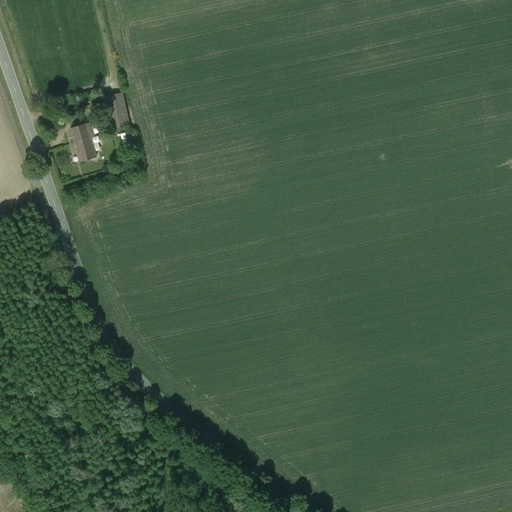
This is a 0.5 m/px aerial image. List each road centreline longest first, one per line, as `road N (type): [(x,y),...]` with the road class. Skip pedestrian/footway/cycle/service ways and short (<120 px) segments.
road 1 (tertiary): [(292,511),(164,404),(107,341),(0,47)]
road 2 (track): [(86,511),(93,478),(164,404)]
